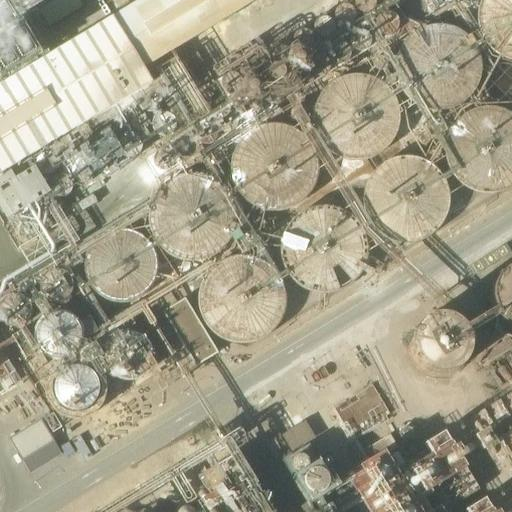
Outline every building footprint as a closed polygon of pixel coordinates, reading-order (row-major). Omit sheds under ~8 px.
[(151,0),(0,92),(0,178),(152,86),(143,72),(262,0),(151,0)] [(48,26),(82,7),(78,0),(53,0),(39,8),(48,26)] [(511,0),(480,0),(479,3),(477,12),(477,18),(478,28),(480,35),(485,42),(489,47),(495,52),(503,56),(511,58),(511,0)] [(478,65),(478,64),(477,55),(474,48),(471,41),(465,34),(460,30),(453,26),(445,24),(435,23),(428,24),(421,26),(414,30),(407,35),(401,43),(398,50),(396,58),(396,65),(397,74),(400,82),(403,88),(409,95),(417,100),(425,103),(431,105),(438,105),(446,104),(453,102),(460,98),(467,92),(471,86),(475,79),(477,73),(478,65)] [(395,118),(395,117),(394,108),(392,102),(389,95),(384,89),(378,84),(372,80),(365,77),(357,76),(349,76),(340,78),(335,80),(327,85),(321,92),(316,99),(314,107),(313,116),(313,123),(315,132),(320,140),(324,145),(328,149),(335,153),(342,156),(351,158),(358,158),(367,156),(375,152),(381,148),(386,142),(391,134),(394,126),(395,118)] [(511,114),(507,112),(499,109),(491,107),(484,107),(477,109),(469,112),(462,117),(455,124),(451,132),(448,138),(447,147),(447,154),(450,163),(453,170),(458,176),(464,182),(469,185),(477,188),(485,189),(492,189),(501,187),(507,185),(511,181),(511,114)] [(312,168),(311,160),(308,151),(304,144),(300,139),(294,134),(287,130),(279,128),(272,127),(265,127),(258,129),(251,132),(245,136),(238,142),(235,148),(232,155),(230,162),(230,169),(231,178),(234,186),(238,193),(243,198),(251,204),(259,207),(269,209),(276,209),(284,207),(290,204),(299,198),(305,190),(309,183),(311,175),(312,168)] [(446,199),(446,198),(445,190),(443,182),(438,174),(434,169),(428,164),(421,160),(414,157),(406,156),(395,157),(388,160),(380,164),(374,169),(369,175),(365,183),(363,190),(362,198),(363,207),(365,214),(369,222),(374,228),(381,234),(387,237),(395,239),(403,240),(410,240),(419,238),(427,234),(433,229),(439,222),(443,215),(445,206),(446,199)] [(231,218),(231,217),(230,208),(228,201),(223,193),(218,187),(213,183),(205,179),(197,176),(188,176),(180,177),(173,179),(166,183),(160,188),(155,195),(151,202),(150,208),(149,217),(150,225),(151,232),(155,238),(160,245),(167,251),(174,255),(181,257),(188,258),(197,257),(205,255),(213,251),(218,247),(223,240),(227,234),(230,226),(231,218)] [(364,249),(363,240),(361,233),(357,225),(354,220),(347,214),(339,210),(332,207),(323,206),(315,206),(306,208),(299,212),(292,217),(287,222),(282,230),(279,240),(278,248),(279,258),(281,264),(285,272),(290,279),(297,284),(305,289),(311,291),(320,292),(331,291),(337,289),(343,286),(352,279),(357,272),(361,266),(363,258),(364,249)] [(154,265),(154,264),(153,257),(151,251),(148,244),(143,239),(137,235),(133,232),(126,230),(119,230),(113,230),(107,232),(101,236),(95,240),(91,245),(88,251),(86,257),(85,264),(86,271),(88,277),(91,283),(95,288),(101,292),(107,296),(113,298),(120,298),(127,298),(133,296),(139,292),(143,289),(148,284),(151,277),(153,271),(154,265)] [(278,298),(278,297),(278,290),(276,283),(272,275),(267,269),(261,264),(254,260),(246,257),(239,256),(232,257),(225,258),(218,261),(210,266),(204,273),(200,279),(197,288),(196,296),(197,304),(199,313),(203,321),(209,327),(214,332),(221,335),(229,338),(236,339),(246,338),(253,335),(260,332),(266,327),(271,320),(275,314),(277,306),(278,298)] [(511,264),(509,266),(504,268),(499,272),(495,278),(493,282),(491,288),(491,293),(491,300),(493,305),(496,310),(500,315),(504,318),(511,321),(511,264)] [(185,298),(164,309),(192,361),(212,350),(185,298)] [(43,327),(58,325),(57,315),(41,317),(43,327)] [(466,346),(465,341),(464,336),(462,332),(459,327),(455,323),(450,320),(441,318),(436,318),(430,319),(424,322),(419,325),(415,330),(413,333),(411,338),(410,345),(411,350),(412,356),(415,360),(419,365),(422,368),(427,371),(433,373),(437,373),(443,373),(449,371),(453,369),(458,365),(462,360),(464,356),(465,351),(466,346)] [(340,370),(315,385),(328,407),(353,392),(340,370)] [(371,385),(332,409),(352,442),(391,419),(371,385)] [(281,458),(305,502),(350,478),(343,464),(364,452),(359,442),(349,448),(332,418),(313,429),(306,417),(279,432),(290,453),(281,458)] [(41,422),(8,441),(21,462),(53,442),(41,422)] [(413,478),(405,482),(413,498),(463,474),(443,430),(400,451),(413,478)]
